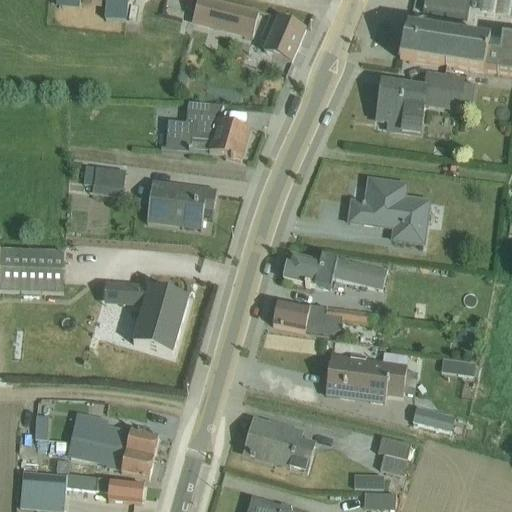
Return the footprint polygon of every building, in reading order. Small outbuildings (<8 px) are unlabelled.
[(83,0),(82,8),(102,10),(102,0),(83,0)] [(162,15),(163,0),(146,0),(146,14),(162,15)] [(425,0),(423,14),(465,21),(469,0),(425,0)] [(511,0),(483,0),(480,16),(511,22),(511,21),(511,0)] [(199,1),(192,28),(252,43),(259,16),(199,1)] [(271,18),(261,40),(268,43),(263,54),(293,66),(307,33),(271,18)] [(406,23),(399,62),(511,77),(511,39),(502,39),(488,36),(406,23)] [(384,87),(379,124),(390,126),(389,135),(422,140),(426,111),(460,116),(461,114),(471,116),(476,88),(465,86),(465,83),(426,76),(424,93),(384,87)] [(169,124),(166,154),(191,157),(192,146),(211,148),(209,155),(231,162),(231,164),(241,167),(251,133),(220,124),(224,111),(188,109),(186,126),(169,124)] [(86,170),(84,188),(124,193),(126,175),(86,170)] [(353,207),(350,227),(392,233),(391,247),(425,251),(432,204),(407,201),(409,190),(370,185),(367,209),(353,207)] [(153,187),(149,223),(203,230),(204,224),(214,225),(218,194),(217,194),(217,196),(197,193),(153,187)] [(0,295),(63,297),(65,256),(0,253),(0,295)] [(285,270),(284,276),(286,279),(285,283),(331,294),(334,282),(383,294),(388,275),(323,259),(321,266),(292,259),(291,264),(290,265),(289,269),(285,270)] [(106,293),(99,293),(99,303),(106,303),(105,307),(144,310),(133,348),(173,360),(190,303),(150,291),(106,287),(106,293)] [(279,306),(274,330),(317,338),(326,339),(334,338),(341,334),(342,326),(374,330),(376,319),(310,310),(310,313),(279,306)] [(332,360),(327,400),(386,408),(386,400),(403,403),(404,398),(414,400),(417,377),(407,376),(407,370),(366,364),(367,360),(352,358),(351,363),(332,360)] [(474,380),(475,365),(443,363),(442,378),(474,380)] [(71,449),(155,462),(160,441),(132,435),(132,433),(107,427),(108,422),(78,415),(71,449)] [(46,438),(47,417),(36,416),(35,437),(46,438)] [(433,417),(429,433),(464,440),(468,425),(433,417)] [(256,426),(246,459),(309,477),(317,448),(302,444),(305,436),(270,426),(269,430),(256,426)] [(382,441),(378,457),(384,459),(381,475),(404,479),(408,464),(407,463),(410,448),(383,440),(382,441)] [(155,462),(71,449),(69,461),(107,469),(107,472),(122,475),(121,477),(150,484),(155,462)] [(24,474),(21,511),(32,511),(63,511),(66,491),(110,496),(109,505),(143,509),(145,489),(24,474)] [(366,498),(364,511),(395,511),(396,499),(366,498)] [(287,511),(253,502),(253,504),(254,504),(251,511),(287,511)]
